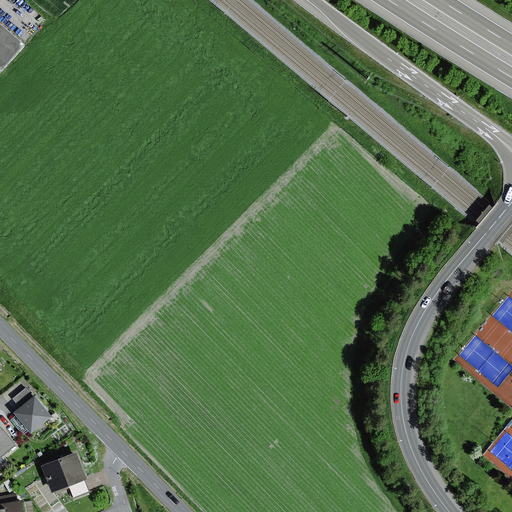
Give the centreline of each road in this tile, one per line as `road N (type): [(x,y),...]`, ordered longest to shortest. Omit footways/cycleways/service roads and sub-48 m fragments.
road 1 (secondary): [(449,511),(409,444),(402,368),(429,303),(511,201)]
road 2 (motorway): [(317,0),(511,148)]
road 3 (primary): [(122,451),(0,325)]
road 4 (motorway): [(389,0),(511,77)]
